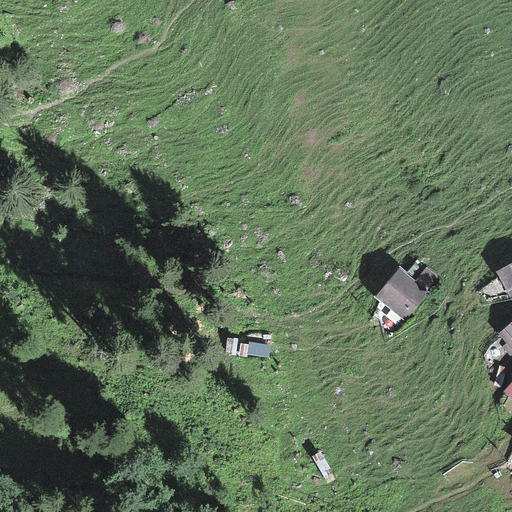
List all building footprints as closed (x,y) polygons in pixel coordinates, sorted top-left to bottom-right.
[(510,296),(511,294),(511,264),(497,273),(510,296)] [(400,270),(377,298),(403,319),(437,277),(427,269),(416,282),(400,270)] [(504,341),(499,345),(511,359),(511,316),(495,331),(504,341)] [(241,342),(239,352),(270,357),(272,348),(241,342)] [(511,377),(502,389),(511,397),(511,377)]
